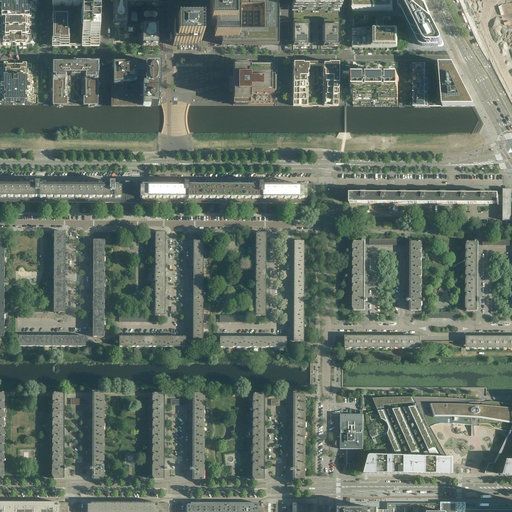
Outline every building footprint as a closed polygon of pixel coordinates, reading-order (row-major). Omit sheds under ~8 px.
[(0,0),(0,30),(1,30),(1,31),(0,30),(0,34),(1,35),(3,35),(3,42),(5,42),(5,44),(9,44),(9,42),(11,42),(11,44),(15,44),(15,42),(21,42),(21,44),(25,44),(25,42),(26,42),(27,42),(27,35),(29,35),(31,35),(31,31),(29,31),(29,30),(31,30),(31,27),(31,23),(32,23),(33,20),(34,20),(34,12),(36,12),(36,4),(38,4),(37,0),(0,0)] [(52,0),(53,5),(53,16),(53,19),(53,46),(54,46),(67,46),(82,46),(84,46),(85,46),(98,46),(98,44),(98,39),(98,38),(98,35),(98,34),(98,31),(98,30),(98,10),(98,7),(97,0),(52,0)] [(113,12),(113,26),(113,27),(126,27),(142,27),(142,46),(158,46),(158,33),(158,27),(158,6),(157,0),(112,0),(113,5),(113,12)] [(277,0),(209,0),(209,27),(213,27),(213,39),(221,39),(221,45),(277,46),(277,0)] [(293,19),(294,22),(307,22),(307,19),(324,19),(324,22),(323,22),(323,46),(324,46),(327,46),(330,46),(331,46),(334,46),(337,46),(338,46),(338,44),(338,43),(338,42),(338,41),(338,40),(338,39),(338,38),(338,37),(338,36),(338,35),(338,34),(338,33),(338,31),(338,30),(338,29),(338,28),(338,27),(338,26),(338,25),(338,24),(338,23),(338,22),(338,21),(338,20),(338,19),(338,18),(338,17),(338,16),(338,15),(338,13),(338,12),(338,11),(338,10),(338,7),(338,6),(338,4),(338,3),(338,0),(337,0),(292,0),(293,0),(293,3),(293,4),(293,6),(293,7),(293,10),(293,11),(293,12),(293,13),(294,13),(294,15),(293,15),(293,16),(294,16),(294,18),(293,18),(293,19)] [(394,0),(353,0),(354,10),(394,11),(394,0)] [(442,44),(442,43),(439,38),(433,24),(432,22),(427,11),(423,0),(399,0),(399,9),(401,9),(411,28),(415,36),(418,42),(418,43),(419,43),(419,44),(420,44),(420,45),(421,45),(421,46),(422,46),(423,46),(424,46),(428,46),(439,46),(440,46),(441,46),(442,45),(442,44)] [(308,46),(308,22),(307,22),(294,22),(293,22),(293,23),(293,25),(293,26),(293,27),(293,28),(293,29),(293,30),(293,31),(293,33),(293,34),(293,35),(293,36),(293,38),(293,40),(293,41),(293,42),(293,43),(293,44),(293,45),(293,46),(294,46),(297,46),(300,46),(301,46),(304,46),(305,46),(307,46),(308,46)] [(202,44),(203,25),(177,25),(177,28),(173,28),(173,46),(198,46),(198,44),(202,44)] [(399,29),(354,29),(354,48),(399,48),(399,29)] [(158,62),(112,62),(112,106),(158,106),(158,62)] [(398,62),(353,62),(353,106),(398,106),(398,62)] [(32,80),(32,73),(30,73),(30,69),(31,69),(31,65),(30,65),(30,64),(26,63),(22,63),(22,65),(20,65),(19,65),(10,65),(7,65),(7,63),(3,63),(3,65),(0,64),(0,103),(1,104),(3,104),(4,104),(6,104),(7,104),(9,104),(10,104),(12,104),(14,104),(15,104),(17,104),(18,104),(20,104),(21,104),(23,104),(25,104),(26,104),(28,104),(29,104),(31,104),(32,104),(33,104),(34,104),(35,104),(35,103),(35,95),(33,95),(33,90),(33,89),(33,88),(32,88),(32,81),(32,80)] [(83,99),(83,106),(98,106),(98,82),(98,79),(98,77),(98,64),(53,64),(53,76),(53,106),(67,106),(67,104),(67,99),(67,98),(67,93),(67,90),(67,85),(67,82),(67,77),(67,74),(86,74),(86,80),(86,82),(83,82),(83,83),(84,83),(84,85),(83,85),(83,90),(84,90),(84,93),(83,93),(83,98),(84,98),(84,99),(83,99)] [(354,64),(293,64),(293,106),(354,106),(354,64)] [(439,64),(440,76),(443,106),(474,107),(453,64),(439,64)] [(249,67),(232,67),(231,70),(231,100),(231,103),(249,103),(249,100),(249,92),(273,92),(276,92),(276,76),(273,76),(249,76),(249,70),(249,67)] [(276,67),(249,67),(249,70),(249,76),(273,76),(276,76),(276,67)] [(306,199),(306,188),(302,188),(302,186),(262,185),(262,184),(258,184),(258,185),(188,185),(188,183),(183,183),(183,185),(144,185),(144,188),(140,188),(140,190),(137,190),(134,190),(134,185),(114,185),(114,183),(109,183),(109,185),(39,184),(39,183),(35,183),(35,184),(0,184),(0,202),(2,203),(134,203),(134,194),(137,194),(140,194),(140,198),(141,198),(141,203),(226,204),(304,204),(304,199),(306,199)] [(511,221),(511,190),(503,190),(503,196),(503,206),(503,221),(511,221)] [(503,206),(503,196),(498,196),(498,194),(486,194),(486,193),(486,192),(481,192),(481,193),(481,194),(466,194),(466,193),(466,192),(461,192),(461,193),(461,194),(450,194),(447,194),(447,193),(446,192),(441,192),(441,193),(441,194),(438,194),(427,194),(427,193),(426,192),(421,192),(421,193),(421,194),(407,194),(407,193),(406,192),(401,192),(401,193),(401,194),(387,194),(387,193),(386,191),(381,191),(381,193),(381,194),(367,194),(367,192),(367,191),(362,191),(361,192),(361,194),(350,194),(350,204),(497,204),(497,206),(503,206)] [(65,248),(65,232),(54,232),(54,248),(65,248)] [(165,233),(155,233),(155,249),(165,249),(165,242),(166,242),(166,240),(165,240),(165,233)] [(267,243),(267,240),(266,240),(266,233),(256,233),(256,250),(266,250),(266,243),(267,243)] [(104,257),(104,240),(93,240),(93,257),(104,257)] [(203,258),(203,241),(193,241),(193,248),(192,248),(192,251),(193,251),(193,258),(203,258)] [(303,258),(303,241),(294,241),(294,249),(292,249),(292,251),(294,251),(293,258),(303,258)] [(363,299),(364,242),(353,242),(353,311),(363,311),(363,305),(365,304),(365,301),(367,301),(367,299),(365,299),(363,299)] [(421,311),(421,268),(421,242),(411,242),(411,299),(410,299),(410,300),(409,300),(409,299),(407,299),(407,302),(409,302),(409,301),(410,301),(410,305),(411,306),(411,311),(413,311),(421,311)] [(476,299),(477,242),(467,242),(466,311),(476,311),(476,306),(478,306),(478,303),(480,303),(480,300),(480,298),(478,298),(478,299),(476,299)] [(65,264),(65,248),(54,248),(54,264),(65,264)] [(166,259),(166,256),(165,256),(165,249),(155,249),(155,266),(165,266),(165,259),(166,259)] [(267,259),(267,257),(265,257),(266,250),(256,250),(255,266),(265,266),(265,259),(267,259)] [(104,273),(104,257),(93,257),(93,273),(104,273)] [(203,274),(203,266),(203,258),(193,258),(193,265),(192,265),(192,266),(192,267),(193,267),(193,274),(203,274)] [(303,275),(303,266),(303,258),(293,258),(293,265),(292,265),(292,268),(293,268),(293,275),(303,275)] [(65,280),(65,264),(54,264),(54,280),(65,280)] [(166,276),(166,273),(165,273),(165,266),(155,266),(155,282),(165,282),(165,276),(166,276)] [(266,276),(266,273),(265,273),(265,266),(255,266),(255,283),(265,283),(265,276),(266,276)] [(104,289),(104,281),(104,273),(93,273),(93,289),(104,289)] [(203,291),(203,274),(193,274),(193,281),(192,281),(192,284),(193,284),(193,291),(203,291)] [(303,291),(303,275),(293,275),(293,282),(292,282),(292,284),(293,284),(293,291),(303,291)] [(65,297),(65,280),(54,280),(54,296),(65,297)] [(166,292),(166,289),(165,289),(165,282),(155,282),(155,299),(165,299),(165,292),(166,292)] [(266,293),(266,290),(265,290),(265,283),(255,283),(255,299),(265,300),(265,293),(266,293)] [(104,305),(104,289),(93,289),(93,305),(104,305)] [(203,307),(203,299),(203,291),(193,291),(193,298),(192,298),(192,300),(193,300),(193,307),(203,307)] [(303,308),(303,299),(303,291),(293,291),(293,298),(292,298),(292,301),(293,301),(293,308),(303,308)] [(65,313),(65,297),(54,296),(54,313),(62,313),(65,313)] [(166,309),(166,306),(165,306),(165,299),(155,299),(155,316),(165,316),(165,309),(166,309)] [(266,309),(266,306),(265,306),(265,300),(255,299),(255,316),(265,316),(265,309),(266,309)] [(104,321),(104,305),(93,305),(93,321),(104,321)] [(203,324),(203,307),(193,307),(193,314),(192,314),(192,317),(193,317),(193,324),(203,324)] [(303,324),(303,308),(293,308),(293,315),(292,315),(292,317),(293,317),(293,324),(303,324)] [(104,337),(104,329),(104,321),(93,321),(93,337),(104,337)] [(203,341),(203,332),(203,324),(193,324),(193,331),(192,331),(192,334),(193,334),(193,341),(203,341)] [(303,341),(303,332),(303,324),(293,324),(293,331),(292,331),(292,334),(293,334),(293,341),(303,341)] [(35,347),(35,336),(28,336),(28,334),(26,334),(26,336),(19,336),(19,347),(35,347)] [(52,347),(52,337),(45,337),(45,334),(42,334),(42,336),(35,336),(35,347),(52,347)] [(69,347),(69,337),(62,337),(62,334),(59,334),(59,337),(52,337),(52,347),(69,347)] [(86,347),(86,340),(86,337),(78,337),(78,334),(76,334),(76,337),(69,337),(69,347),(86,347)] [(136,347),(136,337),(129,337),(129,336),(126,336),(126,337),(119,337),(119,347),(136,347)] [(152,347),(152,337),(145,337),(145,336),(143,336),(143,337),(136,337),(136,347),(152,347)] [(169,347),(169,337),(162,337),(162,336),(159,336),(159,337),(152,337),(152,347),(169,347)] [(185,347),(186,337),(178,337),(178,336),(176,336),(176,337),(169,337),(169,347),(185,347)] [(236,348),(236,337),(229,337),(229,336),(226,336),(226,337),(219,337),(219,347),(236,348)] [(253,348),(253,337),(246,337),(246,336),(243,336),(243,337),(236,337),(236,348),(253,348)] [(269,348),(269,338),(262,337),(262,336),(260,336),(260,337),(253,337),(253,348),(269,348)] [(286,348),(286,338),(279,338),(279,337),(276,337),(276,338),(269,338),(269,348),(286,348)] [(423,344),(423,341),(423,337),(413,337),(413,348),(421,349),(421,344),(423,344)] [(474,349),(474,337),(464,337),(464,342),(464,344),(466,344),(466,349),(474,349)] [(63,393),(53,393),(53,396),(52,476),(52,479),(63,479),(63,474),(64,473),(64,471),(64,470),(64,469),(64,470),(66,470),(66,468),(64,467),(64,468),(64,467),(63,467),(63,434),(63,396),(63,393)] [(103,475),(104,436),(104,395),(104,393),(94,393),(94,396),(93,467),(92,467),(92,468),(89,468),(89,470),(92,470),(92,473),(93,473),(93,479),(103,479),(103,475)] [(163,467),(163,397),(163,395),(163,393),(153,393),(153,395),(152,476),(152,480),(163,480),(163,473),(163,471),(164,471),(164,470),(166,470),(166,468),(164,468),(164,467),(163,467)] [(203,480),(204,437),(204,395),(204,394),(194,394),(194,395),(193,468),(192,468),(189,468),(189,470),(192,470),(192,471),(193,471),(193,473),(193,480),(203,480)] [(263,468),(263,398),(263,396),(263,394),(253,394),(253,396),(252,480),(263,480),(263,473),(263,472),(263,471),(264,471),(266,471),(266,468),(264,468),(263,468)] [(304,480),(304,437),(304,395),(304,394),(294,394),(294,395),(294,441),(294,463),(294,467),(294,468),(292,468),(292,469),(290,469),(290,471),(292,471),(292,475),(294,475),(294,480),(304,480)] [(489,464),(485,474),(504,474),(504,476),(511,475),(511,404),(505,403),(498,403),(493,402),(477,403),(477,400),(474,400),(471,400),(467,399),(462,399),(453,398),(443,398),(431,398),(422,397),(413,397),(416,403),(417,404),(417,406),(419,409),(419,410),(420,411),(420,413),(421,413),(421,414),(423,418),(424,420),(425,421),(424,421),(426,425),(427,427),(428,428),(428,429),(430,427),(435,425),(441,423),(455,424),(472,426),(473,426),(478,427),(487,428),(510,433),(506,441),(502,450),(497,459),(495,463),(489,464)] [(383,406),(380,398),(376,399),(373,399),(375,403),(377,409),(384,408),(383,406)] [(419,410),(419,409),(417,406),(409,407),(403,408),(406,414),(411,411),(412,415),(420,411),(419,410)] [(403,413),(402,410),(401,408),(387,410),(389,416),(390,416),(394,413),(396,417),(403,413)] [(391,424),(385,411),(385,410),(379,411),(378,411),(379,414),(381,420),(382,420),(383,420),(383,421),(384,421),(385,421),(385,422),(386,422),(386,423),(387,424),(388,425),(388,426),(391,424)] [(421,414),(420,413),(420,411),(412,415),(407,417),(409,421),(409,420),(414,418),(415,422),(423,418),(421,414)] [(363,450),(363,415),(363,412),(361,412),(361,415),(357,415),(347,415),(347,412),(344,412),(344,415),(344,418),(342,418),(342,416),(341,416),(338,416),(337,437),(341,437),(341,441),(339,441),(338,441),(337,441),(336,442),(336,443),(335,443),(335,444),(335,445),(336,445),(336,446),(336,447),(337,447),(338,447),(338,448),(339,448),(340,448),(340,450),(347,450),(347,464),(348,464),(349,465),(350,465),(352,465),(354,465),(355,465),(357,465),(359,465),(360,464),(360,450),(363,450)] [(403,413),(396,417),(391,419),(392,423),(393,423),(393,422),(397,420),(399,424),(406,421),(403,413)] [(424,421),(424,420),(423,418),(415,422),(410,424),(412,428),(417,425),(419,429),(426,425),(424,421)] [(410,428),(406,421),(399,424),(394,426),(396,430),(401,428),(402,431),(410,428)] [(397,440),(391,424),(388,426),(388,427),(388,428),(388,429),(388,430),(388,431),(388,432),(388,433),(387,433),(387,434),(387,435),(385,436),(385,437),(384,437),(387,444),(391,442),(397,440)] [(430,432),(428,429),(428,428),(427,427),(426,425),(419,429),(414,431),(415,435),(416,435),(420,432),(422,436),(430,432)] [(410,428),(402,431),(397,433),(399,437),(404,435),(405,438),(413,435),(410,428)] [(433,440),(430,432),(422,436),(417,438),(419,442),(424,440),(425,443),(433,440)] [(416,442),(413,435),(405,438),(400,440),(402,444),(407,442),(408,445),(416,442)] [(404,456),(397,440),(391,442),(396,456),(404,456)] [(440,455),(433,440),(425,443),(420,445),(422,449),(427,447),(428,450),(423,452),(425,457),(440,455)] [(422,456),(418,447),(416,442),(408,445),(403,448),(405,452),(405,451),(410,449),(411,453),(406,455),(407,456),(420,457),(421,456),(422,456)] [(454,474),(454,458),(420,457),(407,456),(404,456),(396,456),(372,455),(371,456),(370,456),(370,457),(369,457),(369,458),(368,461),(366,467),(367,467),(364,474),(415,474),(454,474)] [(0,511),(53,511),(54,504),(0,503),(0,511)] [(68,511),(68,503),(54,503),(54,504),(53,511),(68,511)] [(168,511),(168,503),(154,503),(154,505),(153,511),(168,511)]
